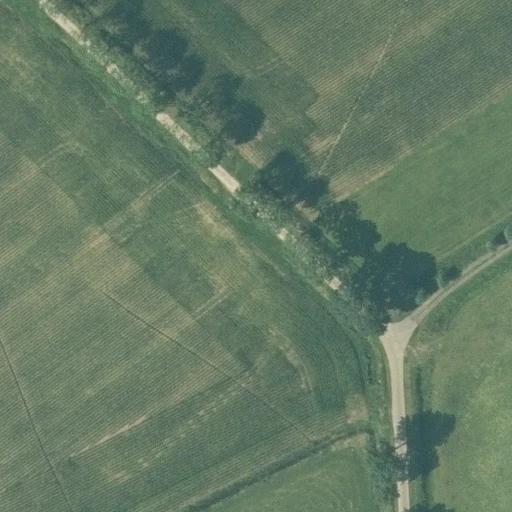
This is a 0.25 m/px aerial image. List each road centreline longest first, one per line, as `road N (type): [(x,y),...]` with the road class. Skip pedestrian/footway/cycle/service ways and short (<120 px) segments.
road 1 (unclassified): [(393,342),(40,0)]
road 2 (unclassified): [(402,511),(393,342)]
road 3 (unclassified): [(393,342),(443,291),(511,243)]
